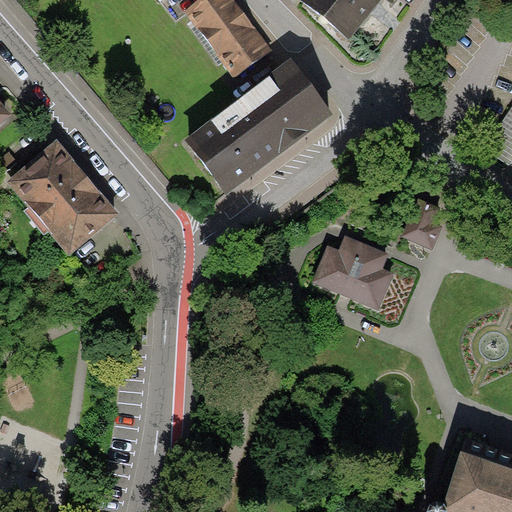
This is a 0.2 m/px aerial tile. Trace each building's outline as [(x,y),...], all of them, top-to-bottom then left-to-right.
[(270,52),(231,0),(203,0),(186,13),(235,78),(270,52)] [(304,0),(303,2),(349,39),(379,0),(304,0)] [(330,117),(292,67),(189,143),(226,194),(330,117)] [(511,164),(511,115),(490,152),(511,166),(511,164)] [(73,165),(57,146),(11,184),(70,254),(116,216),(99,197),(100,196),(74,164),(73,165)] [(0,178),(18,163),(9,153),(0,160),(0,178)] [(402,236),(432,249),(441,230),(441,228),(433,224),(439,210),(419,201),(418,201),(402,236)] [(341,255),(330,250),(316,283),(378,309),(392,276),(380,271),(387,257),(347,240),(341,255)] [(511,511),(511,461),(466,446),(445,509),(434,506),(431,511),(511,511)]
